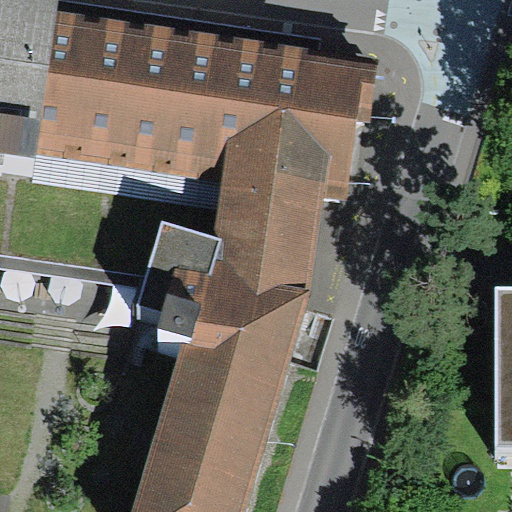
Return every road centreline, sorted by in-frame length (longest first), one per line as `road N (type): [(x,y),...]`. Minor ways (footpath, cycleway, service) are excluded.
road 1 (residential): [(455,18),(318,511)]
road 2 (residential): [(326,0),(455,18)]
